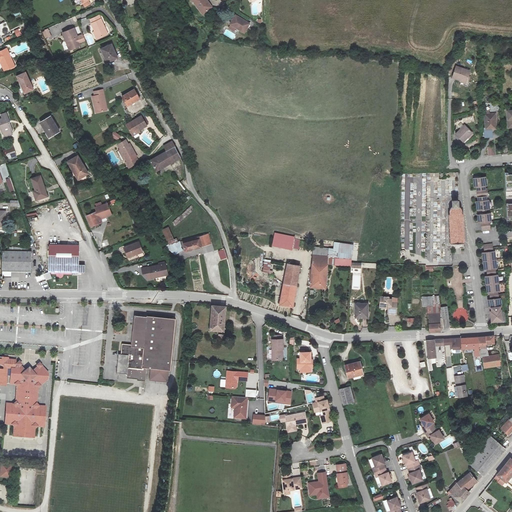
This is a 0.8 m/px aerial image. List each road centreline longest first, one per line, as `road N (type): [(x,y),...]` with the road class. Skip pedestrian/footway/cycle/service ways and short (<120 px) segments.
road 1 (unclassified): [(233,301),(218,224),(138,81),(106,0)]
road 2 (residential): [(0,95),(15,103),(49,160),(115,294)]
road 3 (residential): [(463,166),(483,332)]
road 4 (unclassified): [(324,333),(483,332)]
